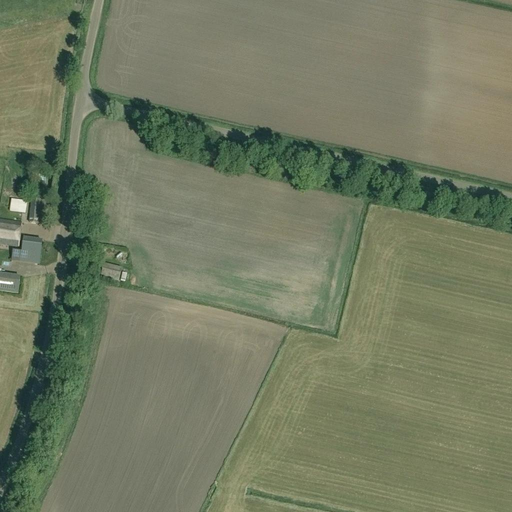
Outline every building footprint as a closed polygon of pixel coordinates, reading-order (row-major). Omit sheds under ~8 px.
[(43,224),(46,200),(32,199),(30,222),(43,224)] [(10,212),(26,214),(28,202),(12,200),(10,212)] [(0,244),(19,247),(22,223),(0,220),(0,244)] [(11,260),(39,264),(42,241),(24,238),(22,251),(13,250),(11,260)] [(0,292),(22,292),(21,274),(0,274),(0,292)]
